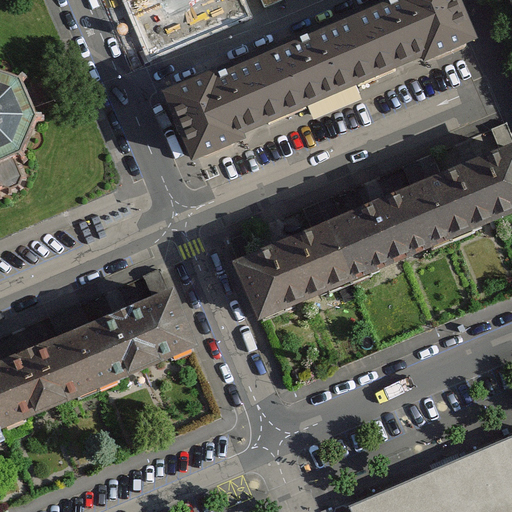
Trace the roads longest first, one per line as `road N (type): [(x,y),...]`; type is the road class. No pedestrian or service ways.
road 1 (residential): [(179,217),(511,85)]
road 2 (residential): [(276,447),(511,350)]
road 3 (residential): [(276,447),(179,217)]
road 4 (residential): [(319,0),(122,85)]
road 5 (residential): [(0,293),(179,217)]
road 6 (residential): [(131,511),(276,447)]
road 7 (residential): [(179,217),(122,85)]
